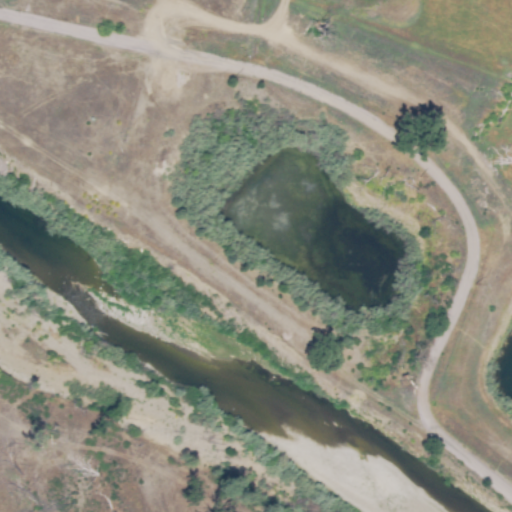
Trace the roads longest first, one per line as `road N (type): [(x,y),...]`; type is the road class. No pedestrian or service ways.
road 1 (track): [(0,17),(252,67),(377,124),(421,154),(460,198),(472,229),(428,405),(442,440),(511,505)]
road 2 (track): [(184,52),(221,25),(268,30),(282,0)]
